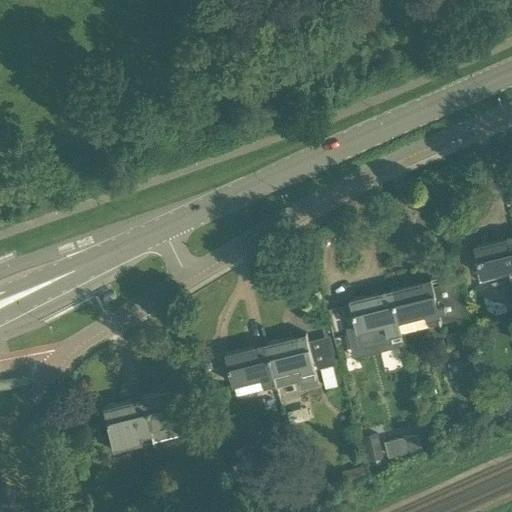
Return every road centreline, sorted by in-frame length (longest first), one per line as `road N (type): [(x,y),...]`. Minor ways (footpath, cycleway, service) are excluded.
road 1 (secondary): [(165,230),(511,73)]
road 2 (residential): [(188,273),(326,189),(511,105)]
road 3 (residential): [(33,397),(66,349),(188,273)]
road 4 (secondary): [(0,320),(133,244)]
road 5 (secondary): [(133,244),(0,290)]
